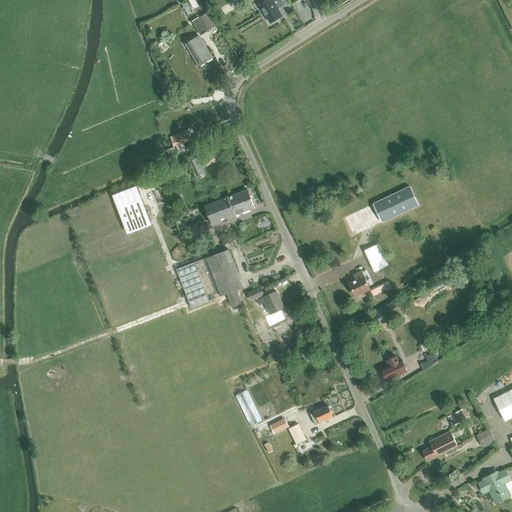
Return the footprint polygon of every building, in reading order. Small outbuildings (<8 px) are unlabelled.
[(196,0),(186,0),(182,2),(186,12),(190,10),(190,9),(199,5),(196,0)] [(225,15),(240,6),(236,0),(230,0),(219,7),(225,15)] [(280,0),(257,0),(260,4),(259,4),(271,23),(282,17),(277,9),(284,5),(280,0)] [(208,13),(200,17),(208,31),(216,26),(208,13)] [(192,22),(200,35),(207,31),(198,18),(192,22)] [(212,58),(199,36),(185,44),(199,67),(212,58)] [(173,147),(192,139),(188,130),(170,138),(173,147)] [(204,166),(216,161),(212,152),(200,157),(204,166)] [(151,180),(139,185),(141,189),(152,185),(151,180)] [(137,186),(112,196),(124,226),(148,217),(137,186)] [(313,187),(308,189),(311,195),(316,193),(313,187)] [(409,187),(373,204),(382,222),(418,205),(409,187)] [(212,225),(254,208),(247,190),(205,207),(212,225)] [(366,251),(375,270),(386,265),(377,246),(366,251)] [(228,250),(205,258),(220,297),(227,294),(232,308),(241,304),(236,290),(243,288),(228,250)] [(205,258),(176,270),(188,300),(190,306),(191,308),(220,297),(205,258)] [(349,284),(355,297),(370,290),(361,272),(354,275),(357,280),(349,284)] [(374,298),(392,289),(388,281),(370,290),(374,298)] [(248,294),(251,301),(264,295),(260,288),(248,294)] [(276,292),(262,298),(257,301),(259,305),(264,303),(270,315),(284,309),(276,292)] [(397,300),(375,314),(381,324),(397,314),(399,318),(406,313),(397,300)] [(435,351),(427,355),(429,360),(421,363),(424,369),(440,361),(435,351)] [(407,372),(401,361),(397,363),(395,358),(389,360),(391,365),(382,370),(387,381),(407,372)] [(511,417),(511,389),(494,399),(506,421),(511,417)] [(319,423),(319,424),(333,417),(328,406),(314,412),(314,413),(310,414),(315,425),(319,423)] [(463,409),(445,418),(450,426),(467,417),(463,409)] [(274,435),(289,427),(285,419),(270,426),(274,435)] [(298,447),(297,444),(306,440),(299,424),(288,429),(296,444),(293,445),(295,448),(298,447)] [(483,447),(494,441),(489,430),(477,435),(483,447)] [(429,442),(432,447),(422,452),(427,462),(457,447),(450,432),(429,442)] [(268,453),(273,451),(269,443),(264,445),(268,453)] [(510,497),(503,484),(510,480),(505,470),(498,474),(497,472),(483,479),(484,481),(478,484),(482,490),(487,487),(496,504),(510,497)] [(253,499),(242,504),(246,511),(256,511),(260,510),(256,503),(255,503),(253,499)]
